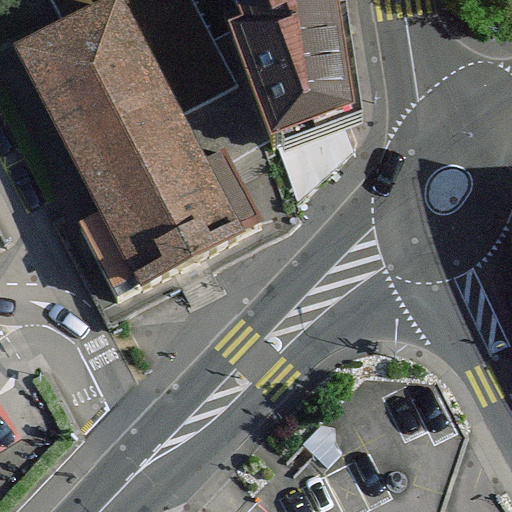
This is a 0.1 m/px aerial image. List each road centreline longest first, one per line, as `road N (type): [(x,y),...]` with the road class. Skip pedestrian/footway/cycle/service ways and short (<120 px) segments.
road 1 (tertiary): [(99,511),(358,264),(407,229)]
road 2 (tertiary): [(450,248),(482,225),(502,152),(492,124)]
road 3 (tertiary): [(450,248),(511,375)]
road 4 (tertiary): [(430,113),(417,128),(397,201),(407,229)]
